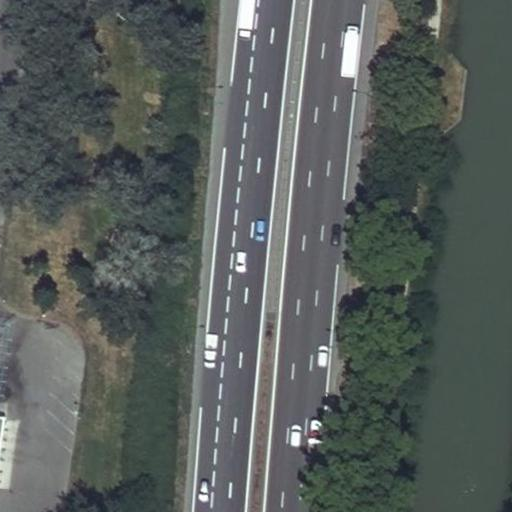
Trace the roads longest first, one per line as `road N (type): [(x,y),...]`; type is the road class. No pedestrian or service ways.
road 1 (motorway): [(292,511),(339,0)]
road 2 (motorway): [(269,0),(222,511)]
